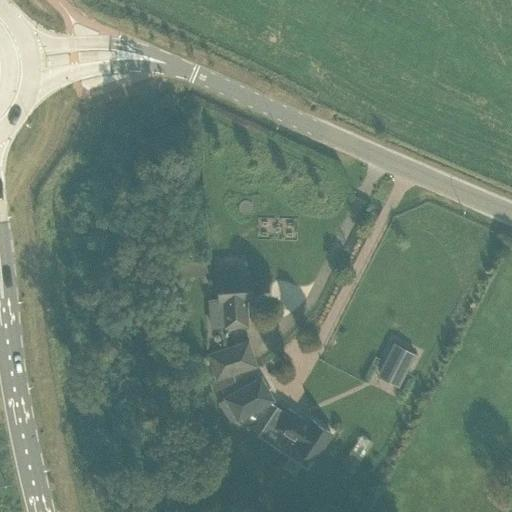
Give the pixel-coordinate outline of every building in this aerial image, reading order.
[(189,274),(188,260),(167,262),(168,276),(189,274)] [(218,297),(209,298),(211,326),(223,325),(234,324),(246,324),(244,298),(248,298),(247,275),(217,277),(218,297)] [(214,378),(254,365),(247,342),(206,355),(214,378)] [(393,342),(382,365),(403,376),(415,353),(393,342)] [(212,380),(215,388),(236,382),(234,374),(212,380)] [(260,378),(223,399),(236,421),(273,401),(260,378)] [(276,426),(274,429),(286,437),(278,449),(306,467),(314,454),(315,455),(319,449),(330,433),(329,432),(311,419),(308,423),(287,409),(285,412),(276,426)] [(348,454),(360,460),(371,438),(360,433),(348,454)] [(347,454),(340,464),(352,472),(359,462),(347,454)]
